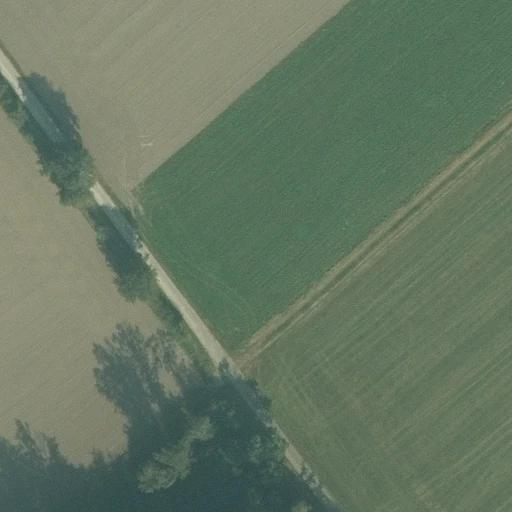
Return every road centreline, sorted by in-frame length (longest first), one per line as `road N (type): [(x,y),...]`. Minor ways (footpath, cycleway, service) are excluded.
road 1 (track): [(511,124),(74,511)]
road 2 (track): [(334,511),(0,65)]
